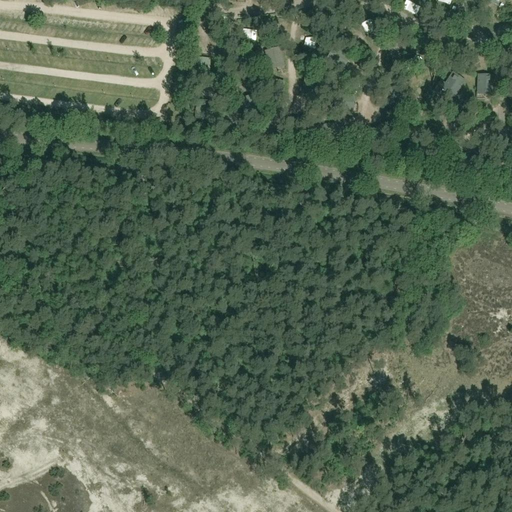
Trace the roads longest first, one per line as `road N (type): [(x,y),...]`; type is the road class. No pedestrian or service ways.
road 1 (tertiary): [(511,210),(264,163),(0,137)]
road 2 (track): [(332,511),(147,368),(0,274)]
